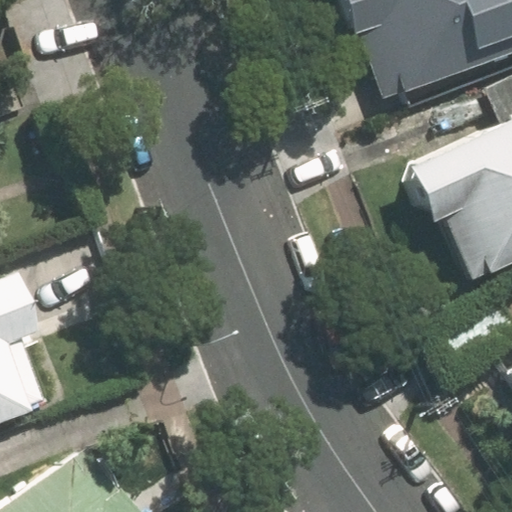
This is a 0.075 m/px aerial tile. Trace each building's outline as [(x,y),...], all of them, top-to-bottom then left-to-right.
[(511,0),(336,0),(373,100),(511,49),(511,0)] [(487,118),(392,160),(416,223),(434,216),(456,276),(511,250),(511,68),(473,86),(487,118)] [(24,328),(0,269),(0,413),(32,401),(5,335),(24,328)] [(436,371),(505,323),(480,290),(411,330),(436,371)] [(511,324),(506,329),(511,336),(511,351),(493,366),(511,391),(511,324)] [(0,511),(127,511),(107,483),(87,497),(57,454),(0,493),(0,511)]
